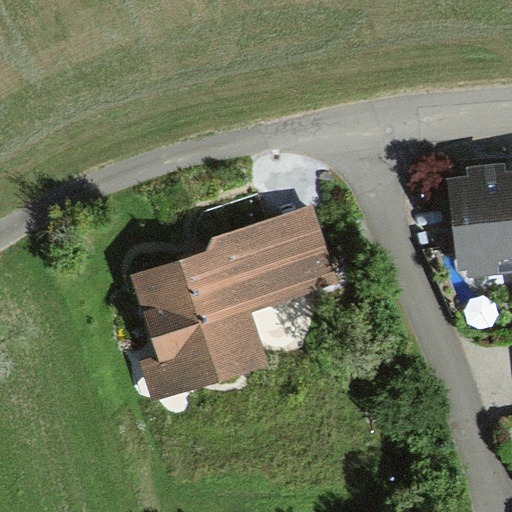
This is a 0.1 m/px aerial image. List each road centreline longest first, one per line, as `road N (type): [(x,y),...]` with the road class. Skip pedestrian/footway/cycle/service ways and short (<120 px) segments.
road 1 (residential): [(494,511),(369,128)]
road 2 (track): [(235,146),(133,171),(0,239)]
road 3 (residential): [(369,128),(511,109)]
road 4 (residential): [(235,146),(369,128)]
